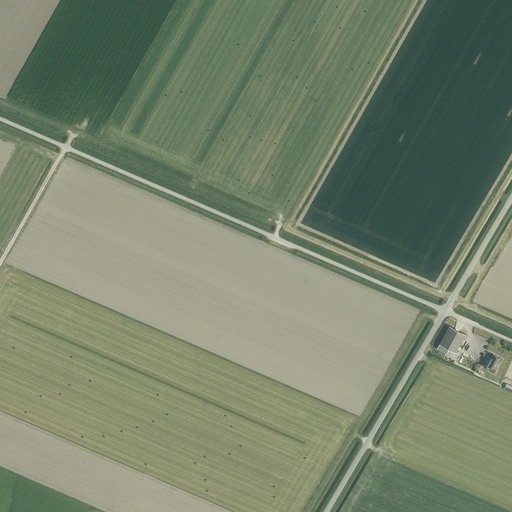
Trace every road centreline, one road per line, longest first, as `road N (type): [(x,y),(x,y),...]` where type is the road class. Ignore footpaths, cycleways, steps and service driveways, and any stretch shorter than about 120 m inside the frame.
road 1 (unclassified): [(444,311),(0,119)]
road 2 (unclassified): [(325,511),(444,311)]
road 3 (unclassified): [(444,311),(511,196)]
